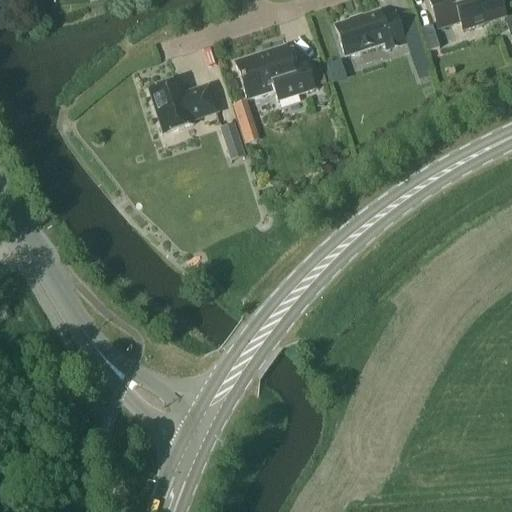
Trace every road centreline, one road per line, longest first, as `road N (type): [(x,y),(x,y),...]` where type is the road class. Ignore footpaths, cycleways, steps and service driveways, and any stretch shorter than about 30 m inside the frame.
road 1 (primary): [(205,420),(272,319),(351,236),(511,137)]
road 2 (tertiary): [(87,337),(0,194)]
road 3 (tertiary): [(87,337),(107,378),(191,450)]
road 4 (tertiary): [(205,420),(87,337)]
